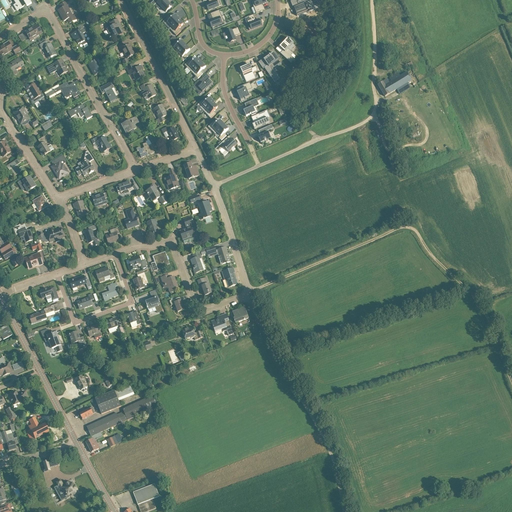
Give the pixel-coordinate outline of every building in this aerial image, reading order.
[(17,4),(14,6),(17,11),(24,7),(23,5),(26,4),(27,6),(32,3),(30,1),(31,0),(16,0),(15,1),(17,4)] [(156,0),(154,0),(151,4),(153,6),(155,5),(157,3),(161,7),(166,12),(169,9),(170,9),(170,8),(171,7),(168,4),(169,3),(165,0),(164,0),(165,0),(164,0),(161,0),(159,2),(156,0)] [(208,0),(210,3),(207,5),(209,11),(221,6),(218,0),(216,1),(216,0),(208,0)] [(264,0),(255,0),(251,2),(254,8),(256,7),(258,12),(256,13),(256,14),(265,10),(263,4),(266,3),(264,0)] [(306,6),(320,0),(302,0),(298,2),(299,6),(294,7),(297,14),(297,15),(298,15),(304,12),(308,10),(306,6)] [(58,11),(64,21),(68,19),(70,23),(78,19),(75,14),(71,16),(66,7),(68,6),(66,2),(60,6),(62,9),(58,11)] [(213,20),(209,21),(212,27),(224,23),(222,17),(223,16),(221,11),(220,11),(219,10),(210,14),(213,20)] [(168,17),(163,22),(166,25),(167,23),(171,27),(170,29),(179,20),(180,19),(176,15),(171,20),(168,17)] [(253,15),(245,18),(245,19),(247,19),(249,24),(247,25),(249,31),(262,26),(259,20),(256,21),(253,15)] [(109,29),(107,29),(110,34),(112,33),(113,32),(115,35),(118,34),(120,36),(124,34),(121,30),(118,24),(120,23),(118,20),(108,25),(109,28),(109,29)] [(179,20),(170,29),(176,36),(181,31),(179,29),(184,25),(179,20)] [(29,30),(26,32),(30,40),(42,33),(37,25),(29,30)] [(85,28),(73,34),(78,45),(82,43),(83,46),(87,44),(86,41),(83,34),(86,32),(87,33),(88,32),(85,28)] [(238,28),(226,33),(230,43),(236,40),(235,37),(241,35),(238,28)] [(289,38),(280,47),(283,51),(281,54),(291,64),(295,60),(291,57),(294,54),(288,49),(294,43),(289,38)] [(175,43),(170,48),(176,55),(186,46),(182,41),(177,45),(175,43)] [(0,57),(13,50),(15,54),(21,51),(18,44),(12,48),(9,42),(0,47),(0,57)] [(40,46),(42,49),(44,48),(49,59),(57,55),(51,44),(49,45),(47,42),(40,46)] [(126,55),(128,59),(135,55),(131,48),(132,48),(131,44),(128,46),(126,42),(119,46),(125,56),(126,55)] [(186,46),(176,55),(177,55),(178,53),(182,58),(181,59),(183,62),(188,57),(186,54),(190,50),(186,46)] [(269,55),(258,63),(263,69),(265,69),(275,83),(280,79),(270,66),(279,60),(274,53),(269,56),(269,55)] [(91,63),(89,65),(95,76),(105,70),(97,56),(91,59),(93,63),(91,63)] [(9,66),(14,75),(18,73),(17,71),(24,66),(20,59),(9,66)] [(190,61),(185,65),(191,72),(202,62),(201,63),(197,59),(192,63),(190,61)] [(51,75),(54,73),(58,71),(61,76),(68,72),(62,60),(47,68),(51,75)] [(202,62),(191,72),(198,79),(203,74),(201,72),(206,67),(202,62)] [(250,64),(240,69),(246,83),(256,79),(253,73),(258,71),(256,67),(251,69),(250,64)] [(145,77),(141,71),(142,70),(140,67),(135,70),(132,65),(126,68),(130,75),(133,74),(137,81),(145,77)] [(387,80),(378,85),(385,97),(389,94),(390,94),(412,80),(407,72),(400,77),(398,73),(395,76),(390,79),(392,82),(389,83),(387,80)] [(203,78),(190,90),(192,92),(195,90),(197,91),(199,89),(202,92),(205,90),(206,90),(208,88),(212,83),(208,79),(206,81),(203,78)] [(32,87),(26,90),(37,108),(41,106),(40,104),(46,100),(40,91),(39,92),(36,88),(38,87),(38,86),(39,85),(36,80),(30,83),(32,87)] [(58,85),(45,94),(47,98),(61,90),(65,99),(72,95),(74,98),(81,94),(75,83),(69,86),(67,83),(59,87),(58,85)] [(111,83),(99,89),(103,95),(105,93),(110,102),(117,98),(116,97),(112,90),(114,89),(111,83)] [(239,92),(237,93),(241,101),(250,97),(247,91),(252,89),(250,83),(237,88),(239,92)] [(147,84),(140,87),(142,91),(143,90),(145,92),(142,93),(145,99),(145,98),(146,101),(156,96),(153,90),(154,90),(152,85),(149,87),(147,84)] [(203,100),(198,105),(204,112),(215,102),(210,98),(205,103),(203,100)] [(247,109),(244,111),(246,117),(251,115),(252,116),(256,114),(254,108),(259,106),(257,101),(257,99),(256,99),(245,104),(247,109)] [(215,102),(204,112),(211,119),(216,114),(214,112),(218,108),(214,103),(215,102)] [(71,117),(79,113),(81,118),(85,116),(87,120),(93,117),(88,108),(85,109),(83,105),(68,113),(71,117)] [(163,105),(154,110),(156,114),(159,119),(161,123),(165,121),(163,117),(168,115),(163,105)] [(14,113),(21,124),(30,119),(23,108),(14,113)] [(268,111),(251,118),(254,123),(255,123),(255,124),(253,125),(254,129),(270,123),(268,119),(266,114),(269,113),(268,111)] [(136,118),(122,125),(127,134),(130,132),(131,134),(135,132),(132,126),(135,125),(138,123),(136,118)] [(213,122),(208,127),(215,134),(217,133),(217,132),(224,125),(220,120),(216,125),(213,122)] [(41,126),(45,131),(53,127),(49,121),(41,126)] [(224,125),(217,132),(217,133),(221,137),(219,138),(221,141),(226,136),(224,134),(229,129),(224,125)] [(162,130),(166,138),(170,136),(173,142),(179,138),(174,128),(170,131),(168,127),(162,130)] [(261,136),(258,137),(261,143),(271,139),(267,131),(270,130),(268,127),(258,131),(260,135),(260,134),(261,136)] [(146,144),(142,145),(142,147),(137,149),(138,152),(139,151),(141,158),(155,153),(152,145),(151,145),(151,144),(155,142),(151,136),(152,135),(151,133),(150,134),(151,135),(147,137),(149,141),(146,142),(146,144)] [(42,145),(38,147),(44,156),(45,155),(45,156),(46,155),(54,150),(51,145),(47,147),(45,143),(52,139),(49,134),(38,140),(40,144),(41,144),(42,145)] [(99,136),(91,141),(93,144),(96,143),(98,146),(99,145),(100,148),(99,149),(102,153),(112,148),(110,144),(108,145),(106,142),(108,141),(106,137),(101,140),(99,136)] [(0,158),(0,160),(2,164),(8,160),(6,156),(12,152),(5,142),(7,141),(5,138),(0,141),(2,144),(0,145),(0,151),(3,156),(0,158)] [(223,142),(214,150),(215,151),(217,153),(223,148),(228,153),(237,144),(232,139),(226,144),(223,142)] [(88,151),(86,152),(84,160),(78,164),(80,168),(79,168),(79,167),(75,169),(76,171),(79,176),(83,174),(84,176),(89,173),(89,174),(94,171),(93,171),(94,170),(89,163),(94,160),(88,151)] [(58,164),(52,168),(59,179),(68,173),(61,162),(65,159),(63,155),(56,160),(58,164)] [(9,171),(11,170),(15,176),(21,172),(18,166),(21,164),(19,159),(7,167),(9,171)] [(184,166),(189,180),(194,178),(196,177),(199,176),(196,167),(193,168),(191,164),(184,166)] [(165,179),(167,183),(168,182),(170,190),(169,190),(176,188),(178,188),(177,188),(179,187),(178,183),(176,183),(175,180),(177,179),(173,170),(170,171),(172,177),(165,179)] [(21,181),(18,183),(21,188),(23,186),(27,192),(36,187),(30,177),(22,182),(21,181)] [(119,186),(116,187),(118,193),(121,192),(128,190),(129,192),(135,190),(136,192),(139,189),(136,185),(133,187),(133,188),(131,188),(129,182),(119,186)] [(148,190),(143,194),(146,200),(149,199),(148,198),(150,196),(151,198),(153,202),(159,198),(163,205),(168,201),(165,196),(162,198),(161,197),(160,197),(156,192),(158,191),(155,186),(150,190),(149,188),(148,189),(148,190)] [(92,198),(95,206),(96,208),(107,204),(106,203),(109,202),(106,194),(103,195),(103,194),(92,198)] [(42,196),(33,202),(39,212),(48,206),(42,196)] [(74,205),(75,209),(76,208),(79,218),(87,215),(83,206),(84,205),(83,201),(74,205)] [(209,213),(212,212),(209,202),(201,205),(204,214),(200,215),(201,220),(211,217),(209,213)] [(129,220),(125,221),(128,229),(139,226),(137,222),(139,221),(137,214),(134,215),(132,209),(126,211),(129,220)] [(183,220),(187,230),(180,232),(184,244),(188,242),(188,243),(189,243),(190,244),(190,243),(191,243),(191,242),(191,241),(195,240),(193,233),(197,232),(191,217),(183,220)] [(147,223),(151,235),(158,232),(156,225),(157,225),(155,220),(147,223)] [(16,224),(12,225),(13,228),(16,236),(19,235),(21,239),(25,237),(27,242),(33,240),(30,231),(28,231),(28,230),(27,230),(27,229),(26,229),(25,228),(21,230),(19,226),(17,226),(16,224)] [(90,232),(85,233),(89,244),(93,242),(94,247),(99,245),(97,239),(98,237),(96,233),(93,234),(92,231),(96,230),(95,226),(88,228),(90,232)] [(40,232),(38,237),(39,241),(41,241),(42,238),(45,239),(49,238),(50,242),(50,243),(55,241),(56,243),(60,241),(60,240),(65,238),(61,228),(47,233),(47,234),(45,235),(45,234),(40,232)] [(110,231),(112,234),(106,236),(109,244),(119,240),(117,234),(120,233),(118,228),(110,231)] [(0,251),(5,260),(15,255),(11,249),(12,248),(8,241),(4,244),(0,237),(0,251)] [(37,244),(31,246),(33,251),(37,249),(38,252),(42,251),(40,243),(37,244)] [(217,253),(215,246),(205,249),(207,254),(208,258),(212,257),(212,254),(217,253)] [(221,265),(222,265),(228,263),(230,262),(226,248),(217,250),(219,257),(218,258),(221,265)] [(32,258),(26,260),(29,268),(37,265),(37,266),(43,264),(39,254),(32,256),(32,258)] [(155,262),(151,264),(152,265),(154,271),(158,270),(157,268),(165,266),(165,267),(170,265),(166,255),(162,256),(161,254),(153,257),(155,262)] [(194,259),(191,260),(194,269),(195,274),(203,271),(202,265),(204,265),(200,254),(193,256),(194,259)] [(131,265),(128,266),(130,271),(137,269),(136,266),(142,263),(143,268),(147,266),(145,260),(141,261),(139,256),(129,260),(131,265)] [(96,272),(97,277),(100,283),(105,281),(104,277),(110,275),(111,279),(115,278),(112,270),(109,272),(107,268),(96,272)] [(238,285),(232,269),(222,272),(225,279),(226,279),(229,288),(238,285)] [(139,279),(134,281),(137,290),(139,290),(139,289),(144,288),(143,285),(148,284),(147,280),(144,273),(138,276),(139,279)] [(78,279),(70,282),(72,289),(73,289),(74,291),(78,290),(77,287),(86,284),(88,288),(91,287),(89,279),(85,280),(84,276),(78,278),(78,279)] [(168,276),(161,278),(162,282),(164,281),(166,285),(165,285),(165,286),(166,286),(167,288),(169,288),(171,293),(179,290),(174,277),(169,279),(168,276)] [(206,278),(198,281),(201,290),(203,289),(205,296),(207,295),(207,297),(212,299),(215,292),(211,290),(206,278)] [(115,287),(118,287),(117,283),(107,287),(109,292),(102,294),(105,302),(109,300),(109,299),(119,296),(115,287)] [(50,288),(40,292),(42,299),(46,298),(47,300),(52,299),(52,301),(53,301),(54,303),(59,301),(54,288),(51,289),(50,288)] [(152,299),(146,302),(149,310),(155,308),(157,313),(163,311),(159,301),(156,291),(150,293),(152,299)] [(78,306),(78,307),(79,307),(80,309),(85,307),(85,308),(92,306),(91,301),(94,300),(92,294),(89,295),(89,298),(77,302),(78,306)] [(174,300),(170,301),(171,305),(175,304),(178,312),(185,310),(183,304),(184,304),(182,300),(175,303),(174,300)] [(29,317),(32,324),(47,319),(46,314),(54,311),(55,312),(60,311),(58,304),(51,306),(51,307),(47,309),(44,310),(44,311),(29,317)] [(234,319),(236,323),(248,319),(245,308),(233,312),(235,319),(234,319)] [(131,314),(128,315),(131,324),(132,328),(133,328),(137,327),(138,325),(141,324),(136,311),(130,313),(131,314)] [(218,320),(212,323),(213,326),(213,327),(213,328),(214,328),(215,332),(222,329),(223,332),(226,331),(229,330),(230,332),(232,332),(226,314),(217,317),(218,320)] [(115,319),(106,322),(110,334),(117,331),(115,328),(118,326),(115,319)] [(87,329),(90,337),(94,335),(95,339),(102,336),(98,325),(87,329)] [(182,331),(184,336),(186,340),(191,338),(191,339),(194,337),(195,340),(203,338),(200,331),(195,334),(192,327),(190,328),(190,327),(187,328),(187,329),(182,331)] [(49,329),(41,332),(42,335),(45,334),(47,342),(49,341),(52,349),(56,348),(57,352),(63,350),(61,346),(56,333),(51,335),(49,329)] [(79,345),(78,346),(79,350),(86,347),(83,337),(80,339),(77,332),(70,335),(73,344),(78,342),(79,345)] [(142,346),(144,350),(146,350),(147,351),(152,349),(150,342),(144,344),(145,345),(142,346)] [(0,364),(1,366),(0,366),(0,375),(3,375),(3,376),(10,374),(9,373),(13,371),(9,362),(5,364),(3,358),(0,359),(0,364)] [(85,383),(86,382),(84,378),(83,379),(82,376),(75,379),(77,383),(78,383),(82,391),(83,390),(84,392),(87,390),(86,388),(88,387),(85,383)] [(114,391),(91,401),(92,403),(96,401),(101,415),(121,407),(119,401),(114,391)] [(20,402),(28,398),(25,392),(17,395),(16,392),(8,395),(13,406),(21,403),(20,402)] [(117,413),(87,427),(91,437),(158,407),(153,396),(123,410),(123,412),(118,415),(117,413)] [(11,407),(8,409),(13,419),(17,418),(11,407)] [(93,407),(80,414),(83,420),(96,413),(93,407)] [(28,427),(35,439),(49,432),(45,424),(39,427),(35,417),(30,420),(29,420),(31,425),(28,427)] [(5,432),(0,434),(2,439),(3,440),(4,445),(7,444),(9,451),(16,449),(14,442),(13,440),(14,440),(12,434),(7,436),(5,432)] [(86,442),(91,453),(99,449),(94,438),(86,442)] [(107,440),(111,447),(116,445),(113,438),(107,440)] [(47,462),(49,468),(58,465),(57,459),(47,462)] [(59,486),(55,488),(60,497),(61,500),(62,501),(69,497),(68,496),(71,494),(73,496),(77,494),(75,492),(77,491),(75,486),(74,487),(72,484),(70,485),(69,483),(66,485),(67,487),(64,488),(62,485),(62,484),(61,481),(57,483),(59,486)] [(155,485),(133,493),(140,511),(147,511),(156,509),(153,500),(159,497),(155,485)] [(1,509),(0,509),(0,511),(11,511),(9,503),(0,506),(1,509)]
